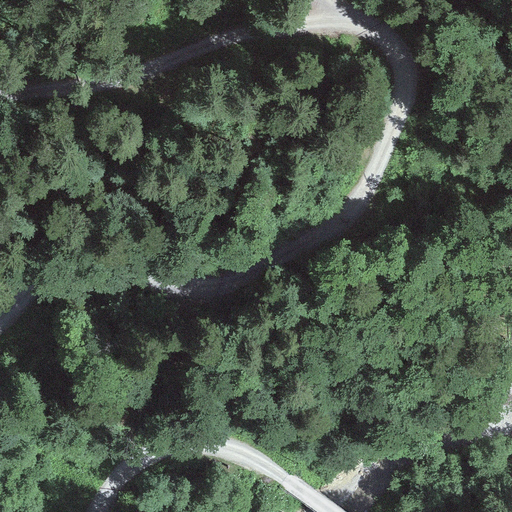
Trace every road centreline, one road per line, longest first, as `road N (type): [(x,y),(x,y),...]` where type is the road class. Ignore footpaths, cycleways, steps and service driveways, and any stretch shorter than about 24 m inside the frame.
road 1 (track): [(325,0),(335,22),(386,34),(402,51),(405,77),(378,168),(343,219),(210,285),(100,271),(28,292),(0,319)]
road 2 (track): [(0,100),(143,69),(219,39),(335,22)]
road 3 (track): [(97,511),(131,467),(175,445),(199,444),(251,457),(330,511)]
